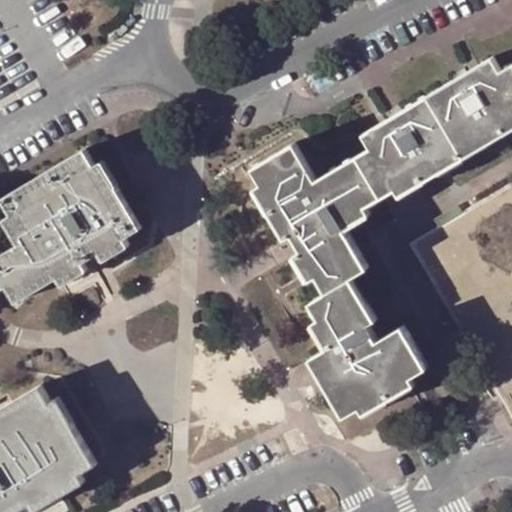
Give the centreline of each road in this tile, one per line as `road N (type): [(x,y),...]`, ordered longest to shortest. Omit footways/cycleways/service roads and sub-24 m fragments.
road 1 (unclassified): [(150,0),(148,50),(197,109)]
road 2 (residential): [(511,462),(481,468),(397,511)]
